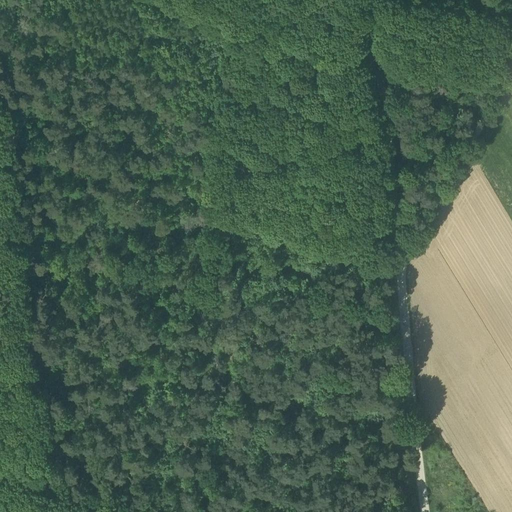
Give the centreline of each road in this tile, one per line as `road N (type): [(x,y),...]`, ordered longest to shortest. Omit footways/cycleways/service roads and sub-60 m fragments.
road 1 (track): [(374,0),(402,258)]
road 2 (track): [(402,258),(428,511)]
road 3 (track): [(511,63),(402,258)]
road 4 (track): [(41,483),(45,395),(9,273)]
